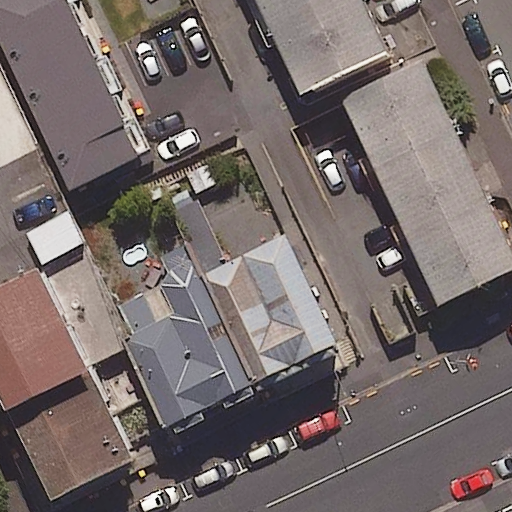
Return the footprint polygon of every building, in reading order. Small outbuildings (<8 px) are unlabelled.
[(149,155),(75,0),(0,0),(0,21),(78,188),(149,155)] [(250,0),(271,43),(283,37),(310,94),(396,53),(370,0),(250,0)] [(511,273),(511,230),(429,60),(348,99),(448,305),(511,273)] [(89,242),(74,212),(33,231),(47,262),(89,242)] [(294,236),(211,275),(268,392),(350,353),(294,236)] [(268,392),(211,275),(209,270),(119,314),(178,436),(268,392)] [(45,271),(0,292),(0,374),(17,409),(94,372),(45,271)] [(140,461),(103,385),(22,425),(58,501),(140,461)]
